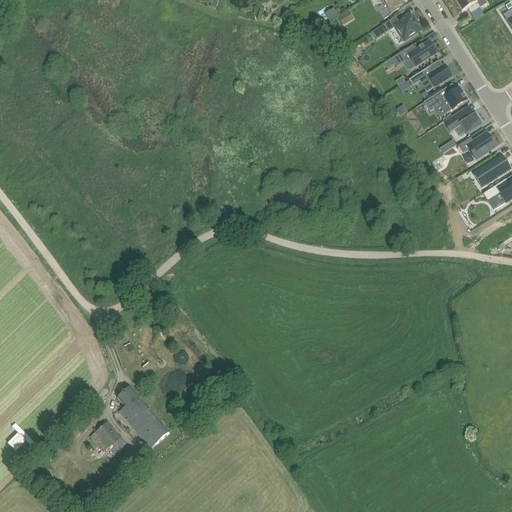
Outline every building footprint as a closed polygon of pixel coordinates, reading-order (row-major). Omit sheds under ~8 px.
[(386,7),(391,14),(400,8),(399,7),(405,3),(402,0),(379,0),(385,8),(386,7)] [(471,15),(480,9),(487,5),(483,0),(460,0),(456,3),(462,13),(468,9),(471,15)] [(335,8),(326,13),(330,20),(339,16),(335,8)] [(343,26),(351,22),(346,14),(339,18),(343,26)] [(403,43),(412,37),(421,31),(418,26),(419,25),(415,19),(413,20),(410,15),(399,22),(395,17),(384,25),(389,32),(394,29),(403,43)] [(384,26),(379,29),(383,36),(388,33),(384,26)] [(422,47),(421,47),(422,48),(419,49),(418,49),(418,50),(415,52),(412,47),(391,60),(395,65),(397,68),(410,60),(415,68),(436,54),(429,43),(422,47)] [(388,70),(395,65),(391,60),(385,65),(388,70)] [(430,68),(409,81),(413,88),(426,79),(432,90),(452,78),(445,66),(433,74),(430,68)] [(412,88),(408,82),(399,88),(402,94),(412,88)] [(441,106),(447,115),(467,101),(459,89),(456,91),(452,85),(424,103),(431,113),(435,110),(441,106)] [(470,114),(466,108),(446,121),(453,132),(463,125),(468,133),(485,123),(476,109),(470,114)] [(497,148),(487,132),(473,141),(471,138),(459,146),(463,154),(469,150),(476,162),(497,148)] [(443,155),(456,146),(453,141),(440,150),(443,155)] [(510,170),(501,156),(477,171),(486,185),(510,170)] [(511,184),(510,185),(506,180),(483,195),(489,203),(501,195),(506,204),(511,200),(511,184)] [(119,413),(151,450),(170,434),(130,388),(118,399),(125,408),(119,413)] [(91,438),(104,453),(109,449),(115,455),(127,444),(121,437),(120,437),(108,423),(91,438)]
